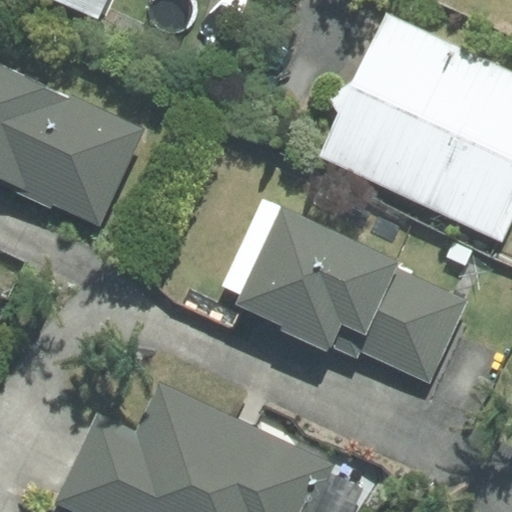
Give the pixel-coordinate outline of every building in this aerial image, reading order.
[(120,0),(41,0),(107,29),(120,0)] [(511,219),(511,64),(407,16),(339,166),(502,241),(511,219)] [(0,51),(0,175),(106,229),(155,129),(0,51)] [(297,196),(241,301),(342,355),(349,341),(427,383),(476,292),(297,196)] [(0,284),(0,322),(15,292),(0,284)] [(103,413),(59,506),(71,511),(316,511),(339,464),(164,382),(142,431),(103,413)]
